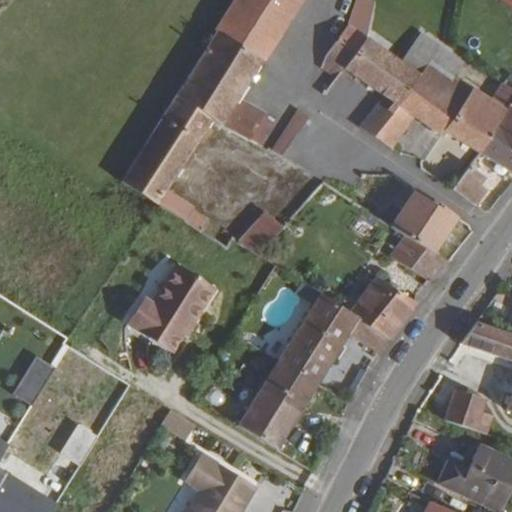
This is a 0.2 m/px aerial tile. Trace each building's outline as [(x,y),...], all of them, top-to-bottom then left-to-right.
[(233,0),(212,34),(260,64),(300,0),(233,0)] [(351,0),(344,25),(315,66),(334,79),(342,68),(363,37),(371,0),(351,0)] [(511,0),(483,0),(480,5),(511,27),(511,0)] [(418,32),(398,61),(363,37),(342,68),(380,96),(394,105),(414,75),(423,36),(418,32)] [(259,66),(260,64),(212,34),(172,98),(212,123),(219,128),(233,106),(254,73),(258,75),(262,68),(259,66)] [(450,77),(461,62),(423,36),(414,75),(394,105),(385,117),(370,139),(387,150),(411,117),(440,139),(444,134),(474,153),(493,126),(511,99),(511,92),(501,85),(488,102),(450,77)] [(394,105),(380,96),(371,107),(385,117),(394,105)] [(206,128),(209,129),(212,123),(172,98),(120,183),(155,206),(156,204),(189,227),(195,218),(187,213),(189,211),(165,193),(206,128)] [(511,99),(493,126),(511,139),(511,99)] [(268,128),(233,106),(219,128),(256,147),(268,128)] [(370,139),(385,117),(371,107),(356,129),(370,139)] [(267,153),(279,159),(307,119),(296,112),(267,153)] [(511,139),(493,126),(474,153),(511,178),(511,139)] [(483,178),(465,166),(448,191),(474,209),(479,201),(486,192),(477,185),(483,178)] [(412,190),(388,227),(396,233),(430,253),(454,218),(412,190)] [(281,229),(265,214),(237,244),(256,257),(264,249),(281,229)] [(349,232),(372,243),(379,227),(356,216),(349,232)] [(443,261),(430,253),(396,233),(392,239),(397,242),(386,259),(426,282),(443,261)] [(274,256),(264,249),(256,257),(267,264),(274,256)] [(139,306),(127,325),(169,352),(188,322),(192,325),(215,288),(176,264),(152,303),(147,311),(139,306)] [(409,301),(371,279),(346,315),(384,339),(412,303),(409,301)] [(317,296),(299,284),(294,293),(312,305),(317,296)] [(316,385),(347,336),(373,353),(384,339),(346,315),(317,296),(312,305),(288,343),(276,361),(316,385)] [(152,303),(144,298),(139,306),(147,311),(152,303)] [(511,334),(475,322),(459,344),(511,361),(511,393),(511,395),(510,394),(507,403),(509,404),(507,410),(511,412),(511,334)] [(38,332),(0,395),(0,425),(16,436),(30,445),(46,418),(68,384),(83,359),(38,332)] [(276,361),(288,343),(275,335),(263,353),(276,361)] [(311,394),(316,385),(276,361),(235,427),(274,452),(304,405),(308,407),(314,396),(311,394)] [(59,470),(113,380),(87,364),(73,386),(51,421),(31,453),(59,470)] [(68,384),(46,418),(51,421),(73,386),(68,384)] [(456,394),(446,421),(487,435),(494,415),(481,410),(483,403),(456,394)] [(188,442),(197,426),(170,410),(160,426),(188,442)] [(0,459),(1,460),(9,447),(16,436),(0,425),(0,459)] [(500,509),(511,484),(511,461),(477,446),(468,468),(450,459),(439,482),(500,509)] [(23,455),(9,447),(1,460),(0,461),(0,503),(13,511),(88,511),(95,502),(23,455)] [(257,483),(202,451),(182,482),(197,491),(184,511),(246,511),(242,509),(257,483)] [(300,485),(293,481),(290,486),(296,490),(300,485)] [(287,491),(294,495),(296,490),(290,486),(287,491)] [(453,511),(431,502),(426,511),(453,511)]
